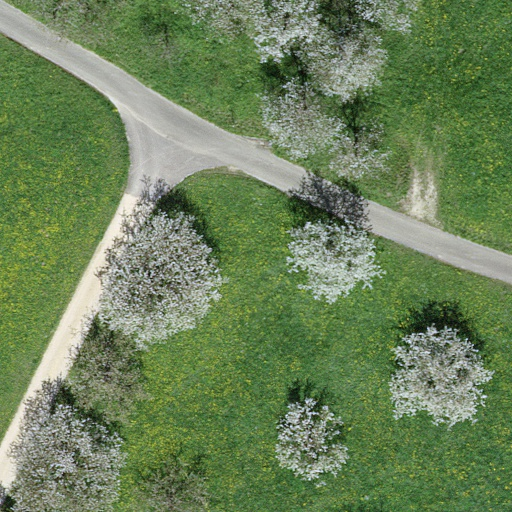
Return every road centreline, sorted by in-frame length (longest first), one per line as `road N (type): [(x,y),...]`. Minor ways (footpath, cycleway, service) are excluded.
road 1 (unclassified): [(511,271),(319,192),(0,19)]
road 2 (track): [(0,494),(183,122)]
